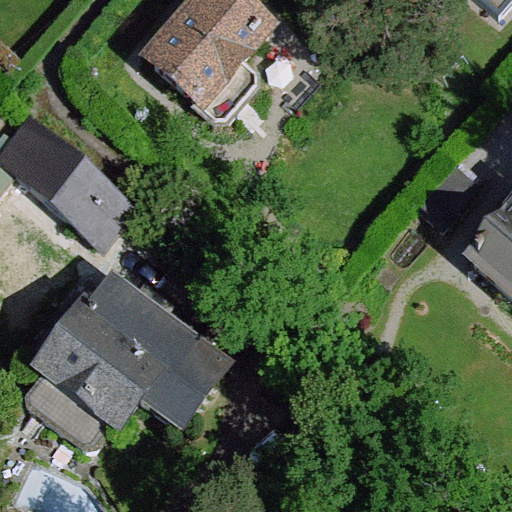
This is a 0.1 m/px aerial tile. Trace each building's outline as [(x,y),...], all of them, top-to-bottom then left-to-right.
[(219,1),(157,73),(203,113),(241,70),(267,42),(219,1)] [(258,85),(241,70),(203,113),(200,117),(216,131),(228,131),(260,95),(258,85)] [(31,122),(1,163),(102,253),(132,212),(31,122)] [(456,174),(420,215),(444,237),(481,195),(456,174)] [(511,230),(476,271),(511,303),(511,230)] [(94,328),(50,382),(115,434),(119,437),(142,406),(182,435),(226,374),(121,294),(94,328)] [(33,369),(50,382),(94,328),(75,313),(33,369)] [(115,434),(50,382),(31,406),(31,415),(88,459),(98,458),(115,434)] [(366,479),(345,463),(325,490),(347,506),(366,479)] [(463,511),(426,479),(400,511),(463,511)]
